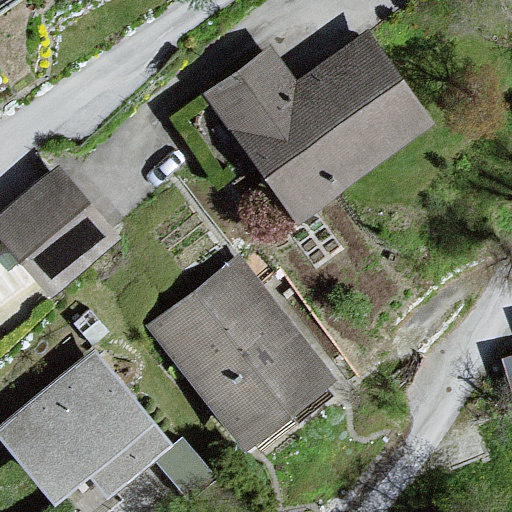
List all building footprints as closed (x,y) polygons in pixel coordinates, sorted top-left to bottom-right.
[(268,48),(206,93),(299,220),(435,122),(369,30),(294,84),(268,48)] [(0,198),(0,223),(45,271),(110,209),(52,149),(0,198)] [(234,262),(149,329),(253,461),(339,394),(234,262)] [(93,349),(0,427),(0,443),(52,505),(90,472),(110,496),(154,459),(173,443),(93,349)] [(511,365),(496,370),(511,421),(511,420),(511,365)] [(173,443),(154,459),(190,502),(219,478),(183,435),(173,443)]
